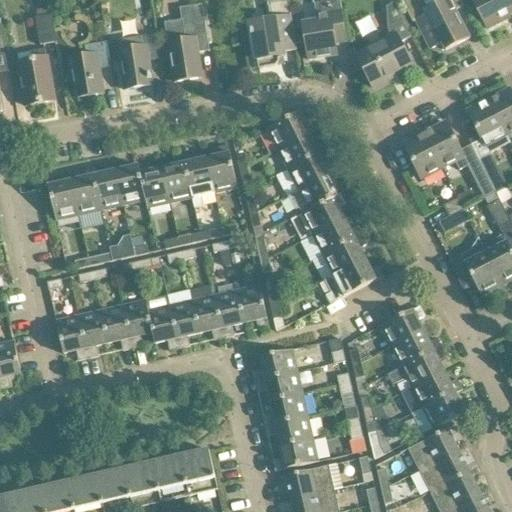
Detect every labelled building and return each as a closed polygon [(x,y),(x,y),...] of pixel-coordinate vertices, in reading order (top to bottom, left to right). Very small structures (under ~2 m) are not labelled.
[(283,54),(297,51),(288,0),(267,3),(270,19),(251,22),(252,31),(250,31),(251,36),(253,35),(259,70),(276,67),(279,62),(278,58),(284,58),(283,54)] [(320,0),(299,3),(303,23),(309,61),(337,56),(332,25),(343,23),(346,43),(347,43),(340,0),(320,0)] [(401,0),(408,12),(413,23),(416,21),(431,50),(442,44),(446,51),(470,39),(456,11),(464,7),(461,0),(443,0),(444,1),(428,9),(423,0),(401,0)] [(511,0),(472,0),(487,30),(503,22),(501,19),(511,13),(511,0)] [(388,30),(391,36),(392,38),(356,57),(373,89),(391,80),(390,78),(413,66),(401,43),(413,37),(395,2),(387,6),(388,30)] [(165,22),(168,43),(174,83),(202,78),(198,54),(210,52),(205,23),(202,4),(179,8),(181,20),(165,22)] [(40,46),(57,44),(52,16),(36,18),(36,19),(40,46)] [(120,62),(125,91),(153,86),(149,62),(160,60),(156,35),(134,38),(136,49),(119,51),(118,50),(109,52),(110,64),(120,62)] [(117,41),(107,43),(108,50),(118,48),(117,41)] [(111,68),(110,64),(109,52),(108,50),(107,43),(85,46),(87,57),(69,60),(76,99),(103,94),(99,70),(111,68)] [(20,73),(26,107),(27,107),(27,104),(37,102),(38,105),(55,102),(48,58),(46,59),(45,50),(31,52),(33,61),(21,63),(18,50),(6,52),(10,75),(20,73)] [(511,93),(510,90),(489,101),(507,136),(511,132),(511,93)] [(499,150),(495,142),(507,136),(489,101),(467,112),(485,147),(490,155),(499,150)] [(267,130),(278,151),(310,135),(299,114),(267,130)] [(425,134),(443,169),(455,162),(459,170),(467,166),(484,200),(496,194),(472,148),(462,153),(446,123),(425,134)] [(421,180),(443,169),(425,134),(404,145),(421,180)] [(321,155),(310,135),(278,151),(289,171),(321,155)] [(507,188),(490,155),(479,160),(469,141),(470,143),(472,147),(472,148),(496,194),(507,188)] [(207,159),(215,194),(238,189),(228,146),(217,149),(219,156),(207,159)] [(183,156),(193,199),(195,209),(201,208),(203,204),(201,197),(215,194),(207,159),(194,162),(193,154),(183,156)] [(237,156),(240,170),(248,168),(245,154),(237,156)] [(289,171),(299,192),(331,175),(321,155),(289,171)] [(170,204),(193,199),(183,156),(173,159),(175,166),(162,169),(170,204)] [(148,164),(138,166),(146,202),(147,210),(170,204),(162,169),(150,172),(148,164)] [(124,207),(146,202),(138,166),(116,171),(124,207)] [(248,168),(240,170),(243,183),(251,181),(248,168)] [(102,212),(124,207),(116,171),(94,176),(102,212)] [(299,209),(302,216),(341,196),(331,175),(299,192),(288,197),(295,211),(299,209)] [(94,176),(71,181),(79,217),(102,212),(94,176)] [(71,181),(48,187),(56,222),(79,217),(71,181)] [(346,205),(341,196),(302,216),(313,236),(345,220),(339,208),(346,205)] [(444,207),(449,218),(464,210),(458,199),(444,207)] [(247,202),(250,215),(258,213),(255,200),(247,202)] [(502,234),(511,228),(511,225),(508,217),(499,200),(488,206),(502,234)] [(464,210),(449,218),(439,223),(445,235),(470,222),(464,210)] [(250,215),(255,239),(263,235),(258,213),(250,215)] [(313,236),(323,256),(362,236),(358,227),(351,231),(345,220),(313,236)] [(223,229),(225,237),(238,234),(236,226),(223,229)] [(225,237),(223,229),(209,232),(211,240),(225,237)] [(255,239),(260,261),(269,259),(263,235),(255,239)] [(136,257),(134,249),(131,236),(123,238),(117,247),(110,249),(113,263),(136,257)] [(178,239),(180,247),(193,244),(192,236),(178,239)] [(323,256),(334,277),(366,260),(360,249),(367,245),(362,236),(323,256)] [(503,286),(511,281),(511,251),(504,237),(494,242),(497,248),(486,254),(503,286)] [(180,247),(178,239),(164,242),(166,251),(180,247)] [(240,240),(226,243),(228,251),(241,248),(240,240)] [(226,243),(212,246),(214,254),(228,251),(226,243)] [(147,246),(134,249),(136,257),(149,254),(147,246)] [(195,250),(181,253),(183,261),(197,258),(195,250)] [(470,251),(450,262),(464,290),(470,287),(469,285),(474,283),(481,297),(503,286),(486,254),(475,259),(470,251)] [(181,253),(167,256),(169,264),(183,261),(181,253)] [(102,256),(89,259),(91,268),(104,265),(102,256)] [(75,262),(77,271),(91,268),(89,259),(75,262)] [(272,273),(269,259),(260,261),(263,275),(272,273)] [(153,268),(151,260),(135,264),(137,271),(153,268)] [(366,260),(334,277),(325,281),(331,294),(326,296),(330,305),(384,278),(379,268),(372,272),(366,260)] [(125,274),(137,271),(135,264),(124,266),(125,274)] [(106,270),(92,273),(94,281),(108,278),(106,270)] [(94,281),(92,273),(79,276),(81,284),(94,281)] [(47,283),(49,291),(63,288),(61,280),(47,283)] [(259,332),(270,329),(260,286),(237,292),(245,324),(256,322),(259,332)] [(267,293),(270,307),(279,305),(276,291),(267,293)] [(237,292),(215,297),(225,340),(235,337),(232,327),(245,324),(237,292)] [(170,352),(180,350),(169,307),(167,297),(145,302),(155,345),(167,342),(170,352)] [(215,297),(193,302),(200,334),(212,332),(214,342),(225,340),(215,297)] [(155,345),(145,302),(123,307),(133,350),(143,347),(141,337),(153,335),(155,345)] [(188,337),(200,334),(193,302),(169,307),(180,350),(190,347),(188,337)] [(279,305),(270,307),(274,320),(282,318),(279,305)] [(123,352),(133,350),(123,307),(101,312),(108,345),(121,342),(123,352)] [(381,327),(392,348),(424,332),(418,321),(425,317),(420,307),(381,327)] [(101,312),(78,317),(88,360),(99,357),(97,347),(108,345),(101,312)] [(78,317),(56,322),(64,355),(76,352),(79,362),(88,360),(78,317)] [(430,343),(424,332),(392,348),(402,369),(441,349),(437,340),(430,343)] [(340,339),(329,342),(332,353),(343,351),(340,339)] [(9,378),(21,375),(14,342),(0,345),(0,385),(1,390),(11,388),(9,378)] [(441,349),(402,369),(388,376),(393,386),(404,380),(403,378),(406,376),(413,389),(445,373),(439,361),(446,358),(441,349)] [(350,352),(353,366),(361,364),(358,350),(350,352)] [(253,373),(255,383),(298,373),(293,351),(260,358),(263,371),(253,373)] [(343,351),(332,353),(334,365),(346,362),(343,351)] [(365,377),(361,364),(353,366),(356,380),(365,377)] [(270,403),(303,395),(298,373),(255,383),(257,393),(268,391),(270,403)] [(445,373),(413,389),(402,395),(412,415),(423,410),(462,390),(457,380),(450,384),(445,373)] [(337,377),(339,387),(351,385),(349,375),(337,377)] [(353,394),(351,385),(339,387),(342,397),(353,394)] [(462,390),(423,410),(434,431),(466,414),(456,394),(463,391),(462,390)] [(263,418),(265,428),(308,418),(303,395),(270,403),(273,415),(263,418)] [(360,398),(363,412),(371,410),(368,396),(360,398)] [(374,423),(371,410),(363,412),(366,425),(374,423)] [(281,448),(313,440),(308,418),(265,428),(268,438),(278,435),(281,448)] [(347,422),(349,432),(361,429),(359,419),(347,422)] [(363,439),(361,429),(349,432),(352,441),(363,439)] [(448,430),(408,450),(419,472),(459,451),(448,430)] [(378,433),(368,435),(373,461),(385,455),(380,447),(378,433)] [(273,462),(276,473),(319,463),(313,440),(281,448),(283,460),(273,462)] [(209,451),(181,457),(190,497),(218,490),(209,451)] [(470,473),(459,451),(419,472),(430,493),(470,473)] [(181,457),(153,464),(162,503),(190,497),(181,457)] [(368,458),(359,460),(362,476),(371,473),(368,458)] [(153,464),(125,470),(134,510),(162,503),(153,464)] [(334,490),(329,467),(286,476),(291,500),(334,490)] [(125,470),(96,477),(104,511),(124,511),(134,510),(125,470)] [(385,471),(376,473),(380,488),(389,486),(385,471)] [(430,493),(439,511),(447,511),(481,495),(470,473),(430,493)] [(104,511),(96,477),(68,483),(74,511),(104,511)] [(74,511),(68,483),(40,489),(44,511),(74,511)] [(392,502),(389,486),(380,488),(383,504),(392,502)] [(44,511),(40,489),(12,496),(15,511),(44,511)] [(366,491),(369,506),(378,504),(375,489),(366,491)] [(291,500),(293,511),(339,511),(334,490),(291,500)] [(489,511),(481,495),(447,511),(489,511)] [(0,498),(0,511),(15,511),(12,496),(0,498)]
